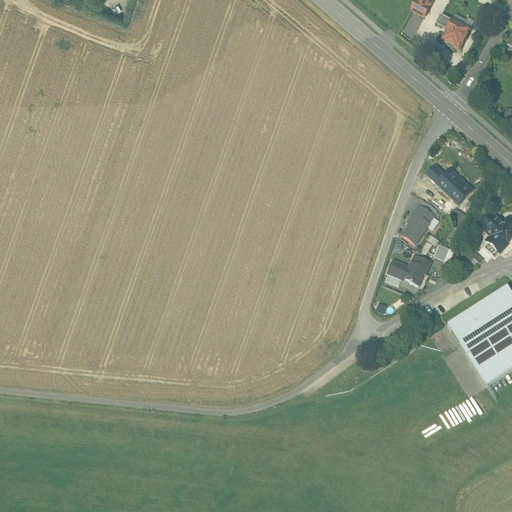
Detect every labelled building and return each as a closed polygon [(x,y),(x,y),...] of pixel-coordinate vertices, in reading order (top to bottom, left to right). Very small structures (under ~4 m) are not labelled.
[(417,0),(416,3),(428,10),(433,0),(417,0)] [(416,3),(411,12),(424,19),(428,10),(416,3)] [(470,32),(441,17),(436,25),(447,31),(441,42),(448,46),(447,47),(447,48),(451,50),(452,50),(453,49),(459,52),(470,32)] [(459,180),(450,172),(444,178),(435,169),(427,177),(450,199),(452,198),(460,205),(464,201),(466,199),(471,193),(458,181),(459,180)] [(437,213),(423,203),(419,208),(434,218),(437,213)] [(434,218),(419,208),(413,216),(415,218),(416,217),(428,226),(434,218)] [(467,223),(452,213),(447,220),(462,230),(467,223)] [(511,224),(507,220),(504,225),(500,221),(499,222),(491,216),(479,228),(490,238),(486,243),(487,245),(479,254),(479,255),(485,261),(488,263),(492,258),(495,261),(500,255),(502,252),(505,256),(511,250),(511,224)] [(415,218),(402,238),(415,247),(429,227),(428,226),(416,217),(415,218)] [(433,260),(449,265),(453,252),(437,247),(433,260)] [(479,254),(476,252),(470,258),(480,267),(485,261),(479,255),(479,254)] [(430,265),(418,260),(415,266),(412,264),(409,270),(392,263),(387,276),(401,282),(402,281),(410,284),(410,285),(418,289),(423,276),(425,277),(430,265)] [(511,296),(507,289),(465,316),(464,315),(447,326),(461,348),(511,315),(511,296)] [(511,315),(461,348),(487,388),(511,371),(511,315)]
